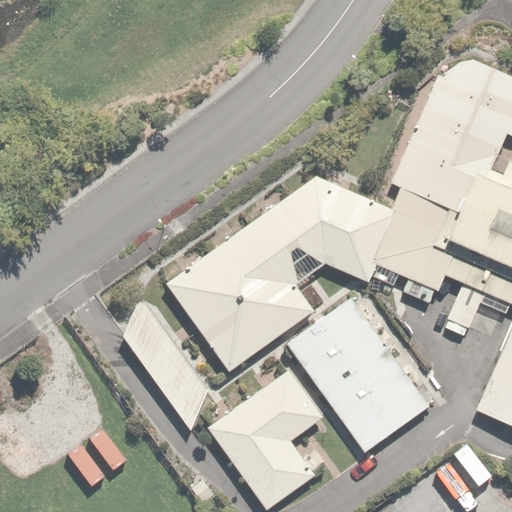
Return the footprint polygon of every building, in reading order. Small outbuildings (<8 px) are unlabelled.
[(511,420),(511,177),(490,167),(511,119),(511,74),(452,47),(380,202),(350,268),(421,299),(437,266),(511,300),(511,330),(478,405),(511,420)] [(169,283),(235,374),(324,310),(303,282),(327,265),(350,268),(380,202),(321,176),(169,283)] [(120,332),(191,424),(207,382),(138,292),(120,332)] [(433,408),(353,298),(289,344),(369,454),(433,408)] [(326,416),(295,374),(217,430),(272,506),(319,473),(294,439),(326,416)] [(0,463),(0,490),(13,481),(0,463)] [(116,511),(87,470),(51,496),(61,511),(177,511),(156,481),(127,501),(130,506),(121,511),(116,511)] [(30,511),(16,493),(0,504),(0,506),(4,511),(30,511)]
